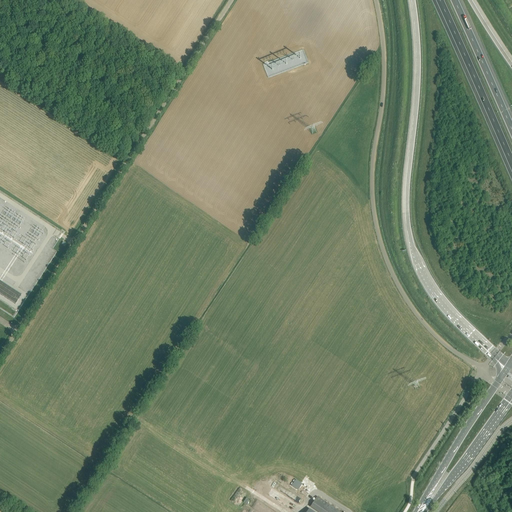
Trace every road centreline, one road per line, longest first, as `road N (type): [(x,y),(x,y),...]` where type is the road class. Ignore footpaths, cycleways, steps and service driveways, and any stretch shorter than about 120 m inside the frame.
road 1 (unclassified): [(0,364),(231,0)]
road 2 (unclassified): [(483,370),(419,317),(384,255),(371,180),(384,62),(375,0)]
road 3 (motorway): [(413,0),(417,102),(407,224),(429,284),(494,356)]
road 4 (motorway): [(439,0),(511,163)]
road 5 (primary): [(496,384),(417,511)]
road 6 (primary): [(424,511),(511,395)]
road 7 (motorway): [(511,129),(453,0)]
road 8 (unclassified): [(435,511),(511,420)]
